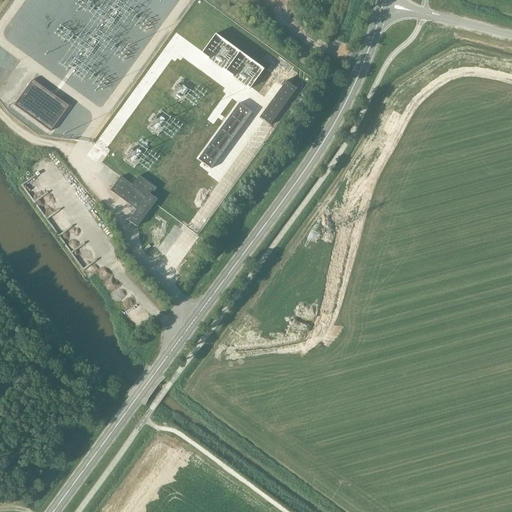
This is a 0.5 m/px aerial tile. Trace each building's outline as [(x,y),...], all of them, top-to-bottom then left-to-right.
[(207,86),(212,78),(206,74),(201,82),(207,86)] [(32,80),(13,106),(49,132),(68,106),(32,80)] [(286,81),(259,118),(269,126),(297,88),(286,81)] [(251,113),(238,103),(197,160),(210,169),(251,113)] [(152,137),(166,122),(161,117),(155,123),(151,120),(143,128),(152,137)] [(131,145),(120,163),(130,170),(142,151),(131,145)] [(127,220),(136,227),(153,203),(156,198),(150,194),(155,186),(137,174),(131,184),(119,175),(108,190),(135,209),(127,220)] [(170,219),(183,226),(186,220),(173,213),(170,219)] [(159,254),(165,260),(176,249),(171,243),(159,254)] [(69,252),(79,268),(92,260),(82,245),(69,252)]
